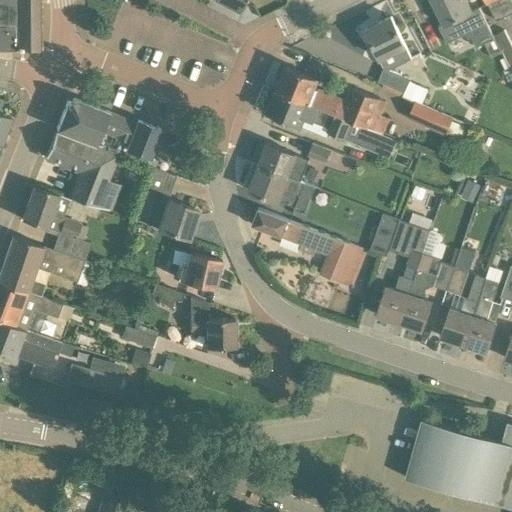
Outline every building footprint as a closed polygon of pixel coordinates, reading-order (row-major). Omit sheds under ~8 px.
[(0,0),(0,48),(38,49),(38,0),(0,0)] [(215,0),(238,12),(244,0),(215,0)] [(472,12),(465,0),(462,0),(461,0),(431,0),(439,16),(452,41),(465,34),(468,40),(478,35),(484,48),(496,43),(493,37),(479,9),(472,12)] [(484,0),(493,17),(495,22),(511,13),(511,3),(510,0),(484,0)] [(412,60),(400,36),(391,18),(365,30),(384,69),(378,83),(406,94),(412,80),(390,71),(412,60)] [(511,47),(504,31),(493,37),(496,43),(510,71),(511,70),(511,47)] [(276,91),(364,127),(367,128),(379,99),(353,88),(347,102),(314,88),(317,79),(286,66),(276,91)] [(396,140),(367,128),(364,127),(276,91),(267,114),(300,127),(304,118),(330,129),(328,133),(343,139),(345,134),(391,152),(396,140)] [(111,136),(129,143),(136,124),(108,112),(74,99),(66,102),(56,129),(96,145),(95,146),(105,150),(111,136)] [(452,119),(422,106),(415,103),(408,119),(445,135),(452,119)] [(0,115),(0,143),(1,144),(10,119),(0,115)] [(137,121),(136,124),(129,143),(126,149),(152,159),(158,146),(154,144),(160,130),(137,121)] [(45,158),(63,165),(80,172),(69,199),(95,207),(115,156),(55,132),(45,158)] [(173,158),(182,154),(177,142),(167,146),(173,158)] [(296,155),(285,151),(267,144),(258,166),(301,182),(309,160),(295,155),(296,155)] [(307,157),(318,161),(326,164),(331,151),(313,144),(307,157)] [(301,182),(258,166),(248,191),(278,203),(279,202),(295,208),(304,184),(301,182)] [(175,177),(175,176),(150,168),(144,187),(161,193),(169,196),(175,177)] [(63,217),(69,199),(52,193),(33,186),(21,220),(58,233),(52,250),(84,261),(90,244),(75,239),(81,223),(63,217)] [(197,210),(167,200),(159,229),(188,239),(197,210)] [(252,225),(314,249),(328,255),(320,275),(341,283),(356,246),(331,236),(301,225),(259,208),(252,225)] [(389,251),(399,220),(383,214),(370,251),(386,257),(389,251)] [(396,290),(385,287),(376,316),(399,323),(422,254),(430,231),(399,220),(389,251),(410,258),(403,277),(400,276),(396,290)] [(93,265),(84,261),(52,250),(31,243),(12,236),(0,269),(0,282),(39,297),(44,285),(30,280),(37,258),(80,273),(77,283),(86,286),(93,265)] [(461,249),(456,263),(455,267),(447,291),(460,296),(475,253),(461,249)] [(179,280),(195,284),(215,288),(218,273),(220,273),(222,264),(220,263),(221,260),(189,253),(186,267),(182,266),(179,280)] [(436,275),(427,272),(432,257),(422,254),(399,323),(423,331),(432,303),(422,299),(426,289),(433,286),(447,291),(455,267),(441,263),(436,275)] [(511,301),(511,266),(501,298),(511,301)] [(440,337),(464,345),(486,279),(475,275),(468,298),(466,297),(461,313),(450,309),(440,337)] [(487,353),(493,334),(497,324),(486,321),(499,283),(486,279),(464,345),(487,353)] [(0,321),(13,326),(27,331),(35,309),(57,317),(62,305),(39,297),(0,282),(0,321)] [(171,307),(173,299),(180,302),(183,294),(155,284),(152,292),(161,295),(158,303),(171,307)] [(189,296),(190,319),(190,331),(206,331),(206,347),(234,347),(234,319),(207,319),(208,302),(189,296)] [(13,326),(0,321),(0,351),(43,367),(49,353),(57,356),(62,344),(27,331),(13,326)] [(155,337),(125,327),(121,339),(152,349),(155,337)] [(71,361),(90,364),(92,353),(74,349),(71,361)] [(105,393),(116,395),(122,377),(71,362),(65,382),(105,393)] [(405,478),(508,507),(511,508),(511,423),(507,422),(502,442),(421,420),(405,478)] [(124,511),(130,494),(104,486),(96,511),(124,511)]
